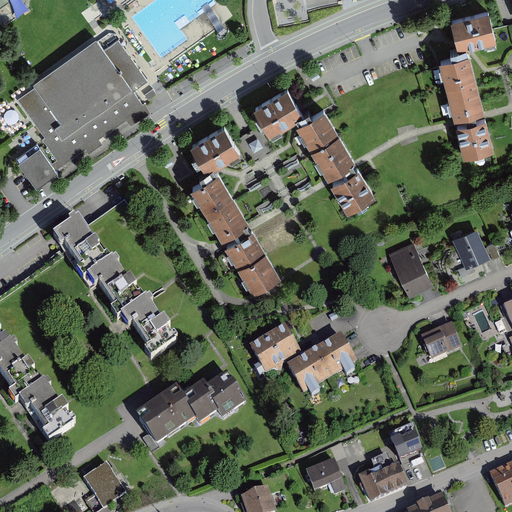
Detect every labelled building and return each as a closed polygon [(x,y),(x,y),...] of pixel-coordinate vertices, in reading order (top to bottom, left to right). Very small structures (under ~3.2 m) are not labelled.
[(487,7),(448,17),(456,47),(482,41),(484,46),(497,43),(487,7)] [(133,94),(149,83),(118,40),(102,51),(94,40),(30,86),(33,90),(17,101),(44,139),(39,143),(42,148),(17,165),(35,191),(59,174),(56,170),(85,149),(89,154),(103,144),(99,138),(125,120),(131,128),(152,113),(145,103),(157,95),(153,89),(138,100),(133,94)] [(456,119),(487,111),(471,50),(467,51),(466,47),(451,51),(452,55),(440,58),(442,65),(439,66),(441,75),(445,74),(451,100),(448,101),(451,111),(454,110),(456,119)] [(305,113),(288,85),(253,105),(258,113),(254,115),(262,129),(265,127),(269,133),(272,132),(273,135),(283,129),(281,126),(305,113)] [(330,177),(359,160),(325,105),(312,113),(311,110),(300,117),(302,120),(297,123),(301,131),(300,132),(305,140),(307,139),(318,157),(316,159),(322,168),(324,167),(330,177)] [(493,150),(485,117),(456,125),(464,157),(493,150)] [(240,162),(223,131),(189,151),(194,160),(190,163),(195,171),(200,169),(205,177),(227,164),(230,168),(240,162)] [(252,143),(255,150),(264,146),(258,132),(245,138),(249,145),(252,143)] [(360,166),(332,183),(349,211),(377,195),(360,166)] [(220,245),(248,229),(217,176),(214,179),(211,175),(200,181),(201,184),(188,192),(191,198),(188,200),(194,211),(198,209),(208,225),(205,227),(211,236),(214,234),(220,245)] [(150,361),(174,345),(178,342),(174,335),(169,338),(165,332),(169,329),(163,319),(160,321),(152,309),(155,308),(148,298),(143,301),(140,295),(136,298),(132,291),(135,289),(127,278),(125,279),(116,267),(119,265),(113,258),(110,260),(106,254),(102,257),(98,251),(101,250),(95,241),(91,243),(77,222),(75,223),(73,220),(68,224),(69,226),(51,238),(59,250),(64,247),(78,269),(75,272),(81,281),(87,278),(94,288),(98,285),(114,309),(110,311),(116,320),(119,318),(126,329),(132,325),(149,351),(145,353),(150,361)] [(251,301),(279,284),(251,237),(223,253),(227,259),(224,260),(228,267),(231,265),(242,284),(239,286),(244,293),(247,293),(251,301)] [(482,256),(474,237),(451,247),(464,276),(488,265),(490,268),(498,265),(492,252),(482,256)] [(412,250),(387,261),(407,306),(431,295),(412,250)] [(511,312),(502,317),(511,339),(511,312)] [(18,402),(47,445),(76,425),(72,419),(69,421),(64,415),(68,412),(60,403),(58,404),(47,389),(51,387),(46,382),(44,385),(42,383),(39,386),(30,373),(33,371),(27,362),(24,364),(14,350),(18,348),(12,341),(8,343),(5,338),(1,340),(0,338),(0,332),(0,331),(0,375),(12,391),(8,395),(14,405),(18,402)] [(418,346),(428,369),(460,356),(450,333),(418,346)] [(264,383),(299,362),(283,334),(247,355),(264,383)] [(356,372),(339,342),(284,374),(301,403),(307,400),(310,404),(318,399),(315,394),(342,378),(346,384),(355,379),(352,374),(356,372)] [(183,406),(174,394),(133,424),(155,455),(193,427),(199,434),(216,422),(222,430),(247,412),(226,383),(206,398),(202,392),(183,406)] [(408,451),(422,445),(415,429),(392,438),(399,458),(409,454),(408,451)] [(371,502),(409,484),(400,464),(374,476),(371,469),(359,474),(371,502)] [(333,502),(344,497),(333,469),(305,479),(312,499),(330,493),(333,502)] [(503,511),(509,511),(511,511),(511,470),(489,481),(503,511)] [(86,511),(106,511),(123,501),(108,478),(111,476),(107,471),(83,488),(94,504),(85,510),(86,511)] [(248,511),(278,511),(270,487),(243,497),(248,511)] [(445,511),(440,499),(411,511),(445,511)]
